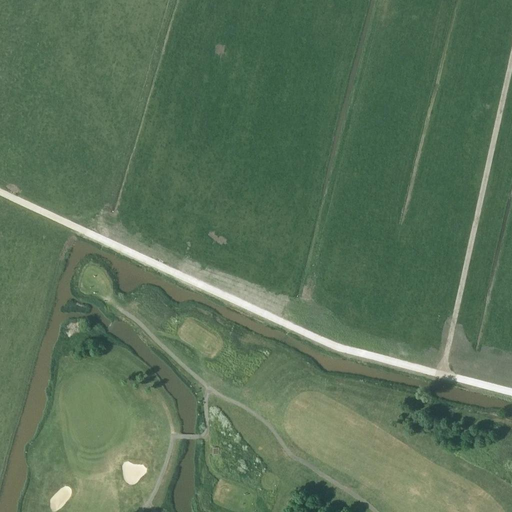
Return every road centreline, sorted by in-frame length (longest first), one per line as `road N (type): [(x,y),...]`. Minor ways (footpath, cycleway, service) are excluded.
road 1 (track): [(0,192),(348,350),(511,392)]
road 2 (track): [(442,374),(511,64)]
